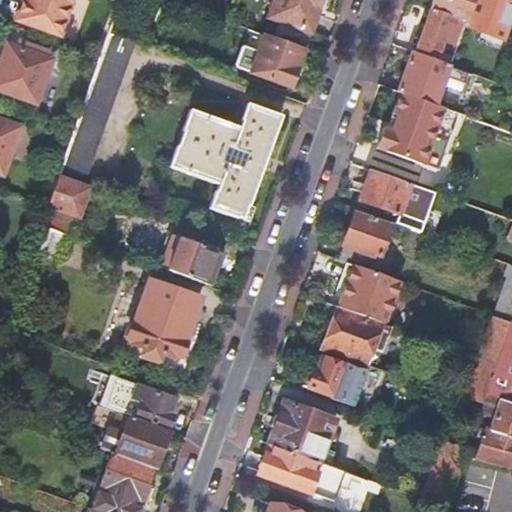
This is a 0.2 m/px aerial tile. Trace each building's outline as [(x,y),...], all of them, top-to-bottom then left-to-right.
[(24,0),(16,21),(60,37),(72,0),(24,0)] [(189,0),(181,0),(179,6),(187,8),(189,0)] [(313,34),(314,35),(326,0),(276,0),(270,19),(277,21),(282,23),(313,34)] [(434,0),(431,8),(466,21),(473,0),(434,0)] [(473,0),(466,21),(464,26),(502,41),(511,13),(511,1),(508,0),(473,0)] [(457,47),(464,26),(466,21),(431,8),(414,54),(441,64),(444,53),(439,51),(442,41),(457,47)] [(276,40),(306,51),(313,34),(282,23),(276,40)] [(292,89),(306,51),(276,40),(270,38),(250,31),(247,41),(251,43),(249,50),(246,49),(238,69),(292,89)] [(65,52),(12,32),(0,64),(0,91),(36,105),(50,68),(59,71),(65,52)] [(65,160),(59,176),(85,186),(137,43),(111,34),(100,65),(74,135),(65,160)] [(414,54),(410,53),(395,93),(399,94),(414,99),(434,106),(448,67),(441,64),(414,54)] [(497,84),(502,86),(511,89),(511,86),(511,62),(506,60),(497,84)] [(496,102),(502,86),(497,84),(454,69),(446,90),(463,96),(464,91),(496,102)] [(511,89),(502,86),(496,102),(508,107),(511,94),(511,89)] [(414,99),(399,94),(392,115),(396,116),(391,132),(386,130),(383,129),(376,149),(397,157),(404,138),(419,143),(432,106),(414,99)] [(239,221),(240,219),(244,221),(279,117),(249,106),(240,130),(191,111),(184,134),(185,134),(180,149),(178,149),(171,169),(219,187),(217,194),(216,194),(210,210),(239,221)] [(396,116),(392,115),(386,130),(391,132),(396,116)] [(0,175),(2,176),(20,129),(0,121),(0,175)] [(419,143),(404,138),(397,157),(412,163),(419,143)] [(409,185),(369,170),(359,201),(398,215),(409,185)] [(74,239),(92,188),(85,186),(59,176),(48,206),(40,227),(68,237),(74,239)] [(343,247),(338,261),(352,266),(373,274),(389,228),(353,215),(342,246),(343,247)] [(58,263),(68,237),(40,227),(31,253),(31,254),(58,263)] [(221,254),(173,238),(161,269),(210,287),(221,254)] [(336,309),(379,325),(383,326),(384,325),(389,312),(399,283),(373,274),(352,266),(336,309)] [(511,280),(509,279),(503,296),(511,299),(511,280)] [(183,374),(187,363),(178,360),(200,301),(148,282),(127,343),(140,347),(136,358),(183,374)] [(322,350),(364,365),(379,325),(336,309),(322,350)] [(389,312),(384,325),(394,329),(398,315),(389,312)] [(493,318),(479,360),(496,367),(511,325),(493,318)] [(496,367),(486,395),(511,403),(511,320),(511,325),(496,367)] [(319,356),(307,389),(332,398),(343,365),(319,356)] [(465,399),(483,404),(486,395),(496,367),(479,360),(465,399)] [(135,419),(168,431),(173,416),(170,414),(174,402),(145,392),(135,419)] [(482,409),(480,413),(494,418),(490,432),(479,428),(476,438),(481,440),(475,460),(511,470),(511,403),(486,395),(483,404),(482,409)] [(284,402),(268,444),(319,463),(335,421),(284,402)] [(135,419),(130,417),(124,433),(109,428),(101,450),(112,454),(154,469),(168,431),(135,419)] [(319,463),(268,444),(258,474),(309,494),(321,463),(319,463)] [(465,458),(467,450),(457,446),(451,461),(462,465),(465,458)] [(91,511),(94,511),(138,511),(154,469),(112,454),(91,511)] [(448,506),(462,465),(451,461),(438,455),(421,500),(449,511),(448,506)]
